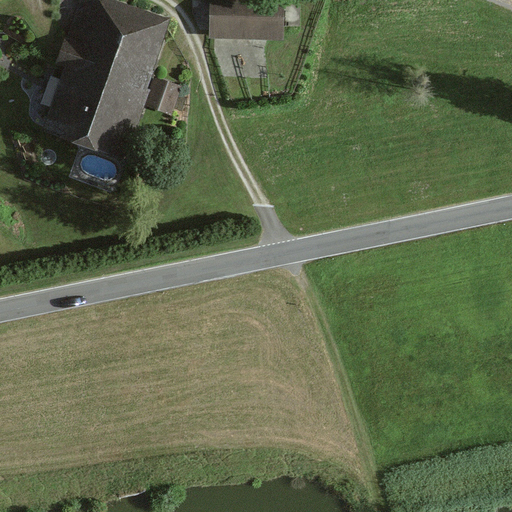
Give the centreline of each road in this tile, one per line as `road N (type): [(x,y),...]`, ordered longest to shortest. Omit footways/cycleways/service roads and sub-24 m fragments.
road 1 (track): [(378,511),(317,312),(221,130),(194,45),(178,15),(157,0)]
road 2 (tertiary): [(511,209),(0,313)]
